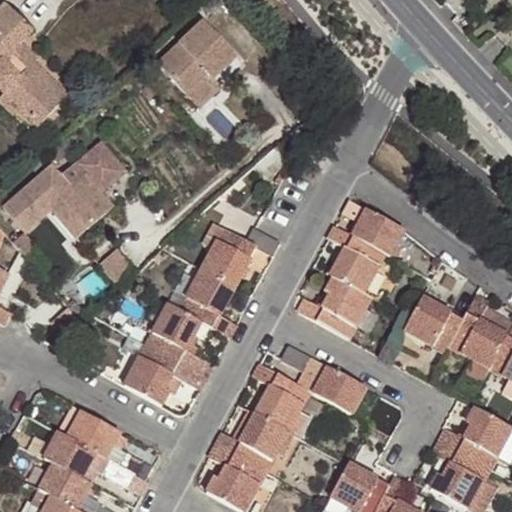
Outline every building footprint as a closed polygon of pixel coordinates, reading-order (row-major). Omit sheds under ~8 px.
[(7,93),(10,95),(28,77),(25,74),(27,72),(18,63),(23,58),(16,52),(33,35),(5,8),(0,13),(0,97),(1,99),(7,93)] [(236,62),(204,25),(157,66),(187,100),(208,81),(211,84),(213,82),(236,62)] [(28,77),(35,70),(23,58),(18,63),(27,72),(25,74),(28,77)] [(67,99),(35,70),(28,77),(60,107),(67,99)] [(28,77),(10,95),(27,111),(21,116),(36,131),(60,107),(28,77)] [(218,88),(213,82),(211,84),(208,81),(187,100),(195,109),(218,88)] [(50,171),(1,212),(21,235),(48,212),(74,241),(109,211),(100,200),(124,180),(98,151),(61,183),(50,171)] [(0,209),(0,210),(1,212),(50,171),(48,168),(0,209)] [(360,228),(367,215),(349,205),(341,218),(360,228)] [(360,228),(353,240),(384,257),(388,259),(402,235),(367,215),(360,228)] [(344,255),(329,282),(332,285),(361,300),(384,257),(353,240),(335,230),(326,245),(344,255)] [(223,236),(201,276),(234,294),(256,254),(270,262),(277,248),(251,234),(244,247),(223,236)] [(94,266),(115,290),(135,275),(114,250),(94,266)] [(200,330),(226,344),(234,330),(219,322),(234,294),(201,276),(178,318),(200,330)] [(0,277),(0,328),(2,330),(8,318),(0,314),(0,296),(8,281),(0,277)] [(361,300),(332,285),(324,299),(328,301),(320,315),(304,306),(299,314),(346,340),(367,304),(361,300)] [(462,324),(447,351),(488,373),(506,340),(477,324),(487,306),(476,300),(462,324)] [(462,324),(422,302),(403,335),(444,358),(447,351),(462,324)] [(167,312),(145,352),(204,384),(211,371),(185,357),(200,330),(178,318),(167,312)] [(511,329),(506,340),(488,373),(511,386),(511,329)] [(284,348),(276,364),(304,379),(297,392),(309,400),(349,422),(365,393),(284,348)] [(204,384),(145,352),(122,392),(159,412),(168,395),(174,399),(181,386),(198,395),(204,384)] [(270,392),(254,420),(288,438),(299,418),(309,400),(297,392),(258,370),(251,382),(270,392)] [(443,435),(438,447),(489,475),(510,434),(474,414),(465,429),(471,432),(463,445),(443,435)] [(83,418),(68,445),(96,460),(105,464),(119,437),(83,418)] [(309,423),(299,418),(288,438),(276,459),(285,464),(309,423)] [(220,439),(214,451),(266,478),(276,459),(288,438),(254,420),(238,449),(220,439)] [(58,439),(43,465),(52,470),(81,485),(96,460),(68,445),(58,439)] [(429,495),(460,511),(468,511),(483,487),(489,475),(438,447),(431,458),(451,469),(442,484),(437,481),(429,495)] [(214,451),(208,462),(226,472),(218,487),(212,484),(205,497),(232,511),(246,511),(266,478),(214,451)] [(110,467),(102,481),(127,494),(134,480),(145,486),(151,473),(125,459),(117,471),(110,467)] [(52,470),(38,496),(51,503),(68,511),(79,511),(91,491),(81,485),(52,470)] [(346,511),(376,511),(387,494),(345,470),(328,502),(346,511)] [(376,511),(400,511),(395,509),(405,490),(393,483),(387,494),(376,511)] [(483,487),(468,511),(483,511),(494,493),(483,487)] [(68,511),(51,503),(45,511),(68,511)]
